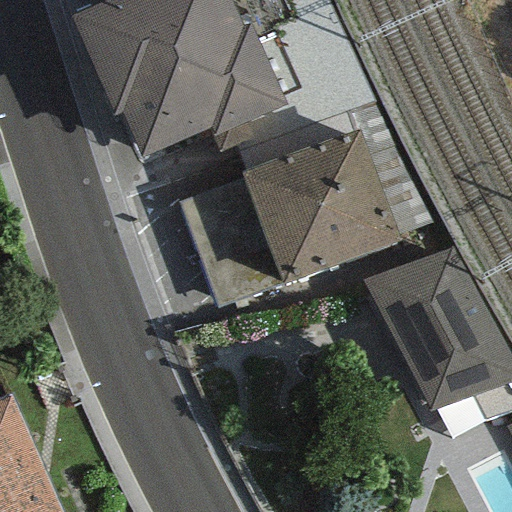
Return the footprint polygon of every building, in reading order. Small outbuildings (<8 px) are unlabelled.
[(122,113),(141,156),(209,129),(212,137),(287,105),(249,23),(241,27),(229,0),(107,0),(69,17),(112,117),(122,113)] [(242,179),(281,285),(399,241),(358,130),(240,174),(242,179)] [(178,204),(217,309),(281,285),(242,179),(178,204)] [(511,360),(451,245),(359,281),(429,411),(511,382),(511,360)] [(59,511),(8,397),(0,400),(0,511),(59,511)]
